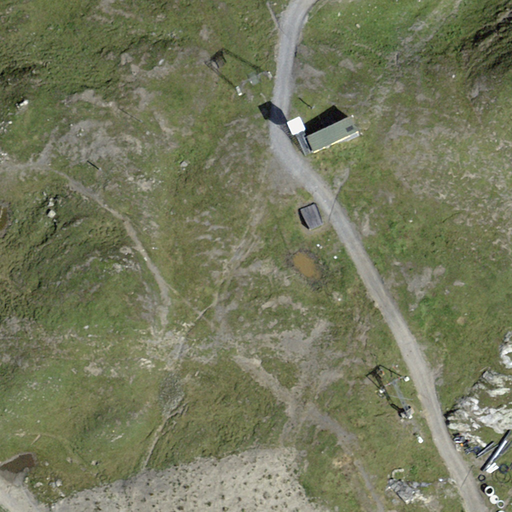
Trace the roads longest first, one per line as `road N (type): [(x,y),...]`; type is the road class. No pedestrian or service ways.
road 1 (track): [(300,0),(280,41),(296,161),(419,354),(480,511)]
road 2 (track): [(296,161),(223,287),(225,331),(341,414),(378,461),(393,511)]
